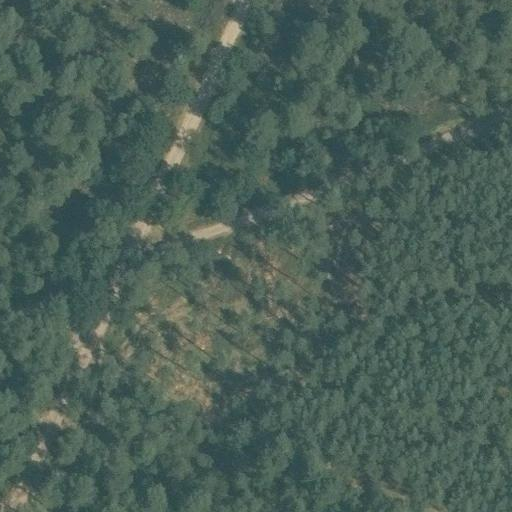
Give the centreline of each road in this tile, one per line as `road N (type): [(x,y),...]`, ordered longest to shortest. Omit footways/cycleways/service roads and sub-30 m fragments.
road 1 (track): [(124,270),(165,246),(511,113)]
road 2 (track): [(124,270),(246,0)]
road 3 (track): [(10,511),(124,270)]
road 4 (track): [(0,326),(124,270)]
